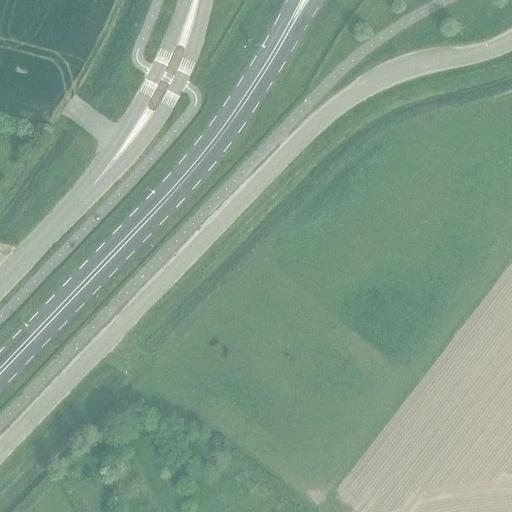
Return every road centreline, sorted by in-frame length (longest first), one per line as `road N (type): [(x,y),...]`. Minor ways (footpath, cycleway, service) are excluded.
road 1 (unclassified): [(0,452),(316,123),(381,76),(511,39)]
road 2 (primary): [(238,110),(0,369)]
road 3 (unclassified): [(74,207),(148,133),(179,84),(205,0)]
road 4 (unclassified): [(186,0),(155,73),(74,207)]
road 5 (primary): [(238,110),(316,0)]
road 6 (primary): [(295,0),(238,110)]
